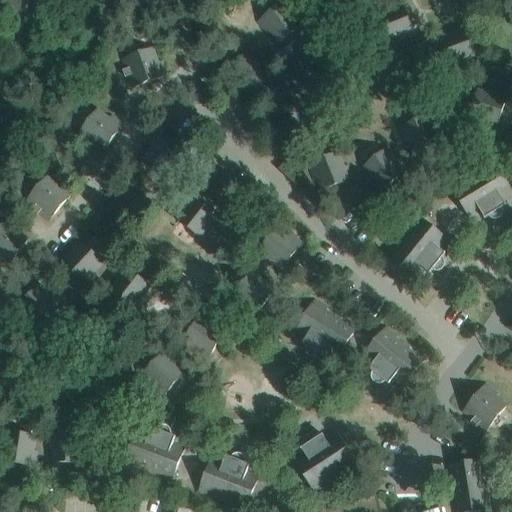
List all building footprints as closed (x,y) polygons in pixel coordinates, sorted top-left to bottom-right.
[(270,31),(279,44),(306,24),(289,0),(287,0),(257,22),(266,34),(270,31)] [(374,14),(388,48),(404,41),(403,39),(414,34),(401,3),(374,14)] [(440,39),(452,70),(468,64),(467,61),(478,57),(467,25),(452,30),(453,34),(440,39)] [(122,59),(132,88),(168,75),(163,61),(160,62),(155,48),(122,59)] [(245,90),(258,98),(275,68),(259,59),(257,62),(246,56),(229,85),(243,93),(245,90)] [(468,117),(497,127),(509,94),(495,89),(493,93),(478,88),(468,117)] [(78,137),(103,154),(125,124),(112,115),(110,117),(98,108),(78,137)] [(411,145),(415,154),(443,140),(430,114),(398,130),(407,147),(411,145)] [(141,159),(166,181),(186,157),(159,134),(148,146),(150,148),(141,159)] [(377,181),(384,190),(409,169),(400,158),(398,159),(389,147),(361,170),(373,184),(377,181)] [(318,181),(322,192),(354,179),(348,164),(346,165),(341,152),(307,165),(314,183),(318,181)] [(450,186),(471,221),(482,214),(486,219),(507,205),(504,200),(511,195),(511,189),(494,160),(450,186)] [(26,201),(49,222),(74,193),(62,183),(60,185),(50,176),(26,201)] [(177,220),(204,241),(216,227),(213,225),(220,216),(193,194),(184,206),(186,208),(177,220)] [(387,256),(417,280),(426,270),(430,273),(446,254),(442,250),(450,240),(420,216),(387,256)] [(0,227),(0,261),(9,268),(31,237),(19,227),(17,230),(4,221),(0,227)] [(274,263),(284,270),(304,243),(292,234),(291,237),(278,227),(257,255),(272,266),(274,263)] [(61,264),(86,287),(97,276),(94,274),(105,263),(79,239),(66,252),(70,255),(61,264)] [(108,292),(136,313),(146,299),(144,297),(153,284),(124,264),(114,279),(117,281),(108,292)] [(235,292),(259,313),(279,288),(267,278),(265,280),(253,270),(235,292)] [(19,303),(38,326),(63,305),(52,292),(49,295),(41,285),(19,303)] [(328,352),(339,359),(359,327),(315,299),(295,331),(307,338),(304,343),(325,357),(328,352)] [(199,352),(210,358),(226,329),(214,322),(213,323),(198,315),(181,347),(197,356),(199,352)] [(393,380),(403,388),(427,358),(388,326),(364,356),(373,364),(369,369),(389,385),(393,380)] [(144,375),(165,395),(188,370),(177,360),(174,363),(164,354),(144,375)] [(86,398),(114,413),(131,381),(103,366),(86,398)] [(463,412),(487,432),(510,406),(498,395),(500,393),(488,383),(463,412)] [(123,463),(174,482),(186,448),(174,443),(176,437),(153,428),(150,435),(135,429),(123,463)] [(2,461),(36,467),(39,451),(35,451),(37,436),(7,431),(2,461)] [(52,463),(80,463),(80,432),(49,432),(49,450),(53,450),(52,463)] [(295,461),(315,493),(358,465),(337,433),(327,440),(323,435),(302,449),(306,454),(295,461)] [(199,492),(247,511),(261,476),(248,471),(250,465),(227,455),(224,461),(213,457),(199,492)] [(447,465),(454,511),(476,511),(493,509),(490,494),(486,495),(482,474),(486,473),(484,459),(447,465)]
